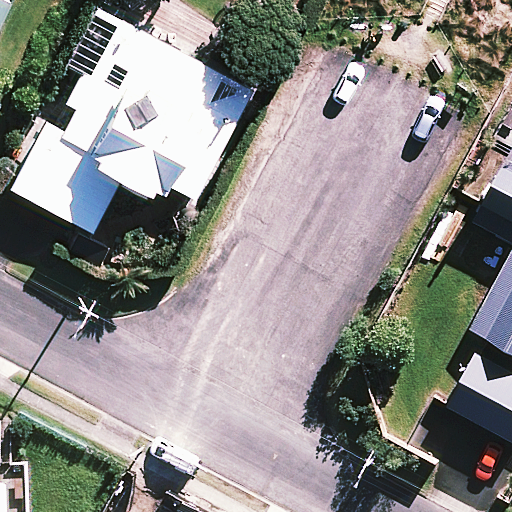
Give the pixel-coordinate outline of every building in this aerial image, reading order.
[(60,122),(41,111),(4,179),(88,224),(114,174),(143,189),(152,172),(188,191),(247,80),(96,0),(91,0),(62,56),(76,64),(60,95),(71,100),(60,122)] [(511,144),(474,218),(511,237),(511,245),(471,324),(511,345),(511,144)] [(511,366),(475,347),(447,399),(511,433),(511,366)] [(0,511),(18,511),(17,470),(0,470),(0,511)] [(150,511),(126,499),(119,511),(150,511)]
